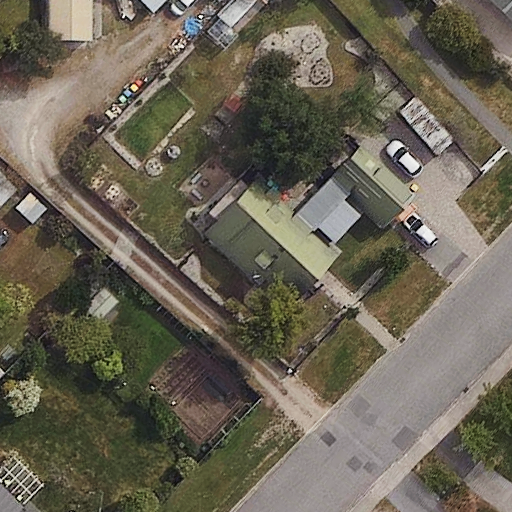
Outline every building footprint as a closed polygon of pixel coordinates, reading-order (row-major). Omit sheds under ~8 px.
[(90,0),(46,0),(45,37),(89,38),(90,0)] [(134,0),(151,15),(165,0),(134,0)] [(511,0),(483,0),(511,26),(511,0)] [(413,198),(355,146),(297,211),(254,172),(196,237),(281,313),(369,216),(384,229),(413,198)] [(0,168),(0,202),(17,184),(0,168)] [(0,511),(32,511),(0,480),(0,511)]
